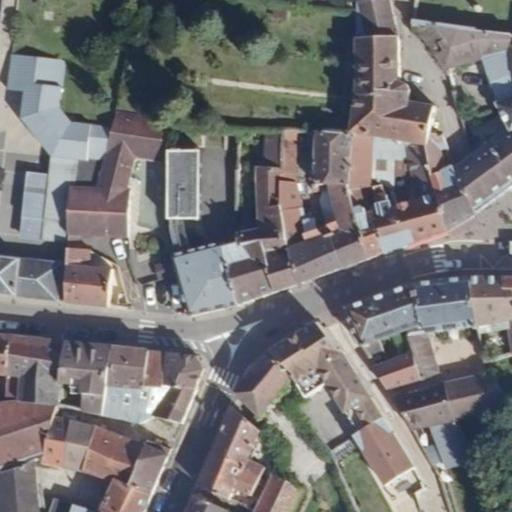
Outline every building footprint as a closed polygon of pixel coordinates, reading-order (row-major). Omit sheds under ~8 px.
[(393,15),(391,2),(360,1),(359,14),(393,15)] [(432,132),(436,106),(413,101),(412,91),(410,85),(400,81),(400,36),(398,21),(395,16),(393,15),(359,14),(359,40),(356,41),(358,91),(352,134),(373,137),(407,144),(425,147),(440,141),(437,133),(432,132)] [(336,53),(339,26),(298,22),(295,49),(336,53)] [(511,53),(511,35),(412,23),(446,71),(484,61),(511,53)] [(511,53),(484,61),(498,104),(510,129),(470,158),(490,203),(511,186),(511,53)] [(62,108),(67,60),(12,54),(8,90),(26,92),(23,120),(32,131),(62,108)] [(43,145),(73,121),(62,108),(32,131),(43,145)] [(165,165),(169,119),(117,111),(113,126),(97,188),(72,187),(70,236),(131,239),(132,190),(129,189),(137,159),(165,165)] [(97,188),(113,126),(73,121),(43,145),(53,157),(74,160),(72,187),(97,188)] [(291,248),(283,208),(284,131),(264,129),(263,166),(256,166),(260,229),(239,234),(241,243),(224,248),(240,307),(278,293),(266,254),(291,248)] [(349,185),(352,134),(317,131),(316,185),(312,185),(312,192),(322,193),(331,226),(340,223),(342,230),(307,243),(304,235),(308,234),(304,220),(308,220),(305,207),(303,208),(297,178),(297,131),(284,131),(283,208),(291,248),(302,285),(370,260),(349,185)] [(372,186),(373,137),(352,134),(349,185),(370,260),(385,255),(377,206),(372,186)] [(412,174),(407,144),(373,137),(372,186),(377,206),(392,203),(397,177),(412,174)] [(455,168),(454,166),(447,169),(443,152),(449,150),(446,140),(440,141),(425,147),(448,232),(476,215),(475,212),(455,168)] [(448,232),(425,147),(407,144),(412,174),(416,198),(392,203),(377,206),(385,255),(448,232)] [(201,219),(201,151),(169,151),(169,219),(201,219)] [(70,236),(72,187),(74,160),(53,157),(51,157),(42,242),(70,244),(70,236)] [(490,203),(470,158),(455,168),(475,212),(490,203)] [(320,230),(317,217),(308,220),(304,220),(308,234),(304,235),(307,243),(342,230),(340,223),(331,226),(320,230)] [(224,248),(223,245),(174,257),(190,319),(240,307),(224,248)] [(302,285),(291,248),(266,254),(278,293),(302,285)] [(94,266),(94,250),(70,249),(69,264),(94,266)] [(0,295),(59,302),(63,264),(0,257),(0,295)] [(111,307),(115,269),(94,266),(69,264),(67,302),(111,307)] [(440,375),(428,335),(478,327),(470,278),(415,286),(423,326),(424,332),(408,337),(412,353),(421,382),(440,375)] [(511,304),(504,278),(470,278),(478,327),(506,323),(511,355),(511,354),(511,304)] [(423,326),(415,286),(346,310),(353,337),(369,361),(386,354),(382,342),(423,326)] [(353,369),(318,324),(272,354),(298,380),(306,397),(328,383),(359,433),(385,420),(353,369)] [(39,369),(38,340),(0,336),(0,375),(5,376),(20,377),(18,403),(2,404),(0,404),(0,476),(37,466),(42,464),(55,407),(55,396),(58,396),(58,385),(54,384),(54,370),(39,369)] [(54,370),(54,342),(38,340),(39,369),(54,370)] [(63,370),(63,344),(54,342),(54,370),(63,370)] [(112,387),(114,350),(63,344),(63,370),(62,408),(81,412),(104,416),(112,387)] [(165,391),(167,355),(114,350),(112,387),(165,391)] [(421,382),(412,353),(373,370),(383,390),(391,394),(421,382)] [(261,419),(290,384),(294,387),(298,380),(272,354),(251,370),(237,395),(261,419)] [(197,394),(206,373),(200,359),(167,355),(165,391),(197,394)] [(62,408),(63,370),(54,370),(54,384),(58,385),(58,396),(55,396),(55,407),(62,408)] [(501,412),(494,373),(445,385),(456,422),(501,412)] [(18,403),(20,377),(5,376),(2,404),(18,403)] [(456,422),(445,385),(394,401),(411,433),(429,429),(456,422)] [(182,428),(197,394),(165,391),(112,387),(104,416),(102,419),(141,427),(155,419),(182,428)] [(77,424),(81,412),(62,408),(55,407),(42,464),(66,469),(77,424)] [(247,460),(260,431),(233,408),(213,452),(263,475),(266,469),(247,460)] [(415,471),(385,420),(359,433),(354,436),(387,488),(415,471)] [(467,455),(456,422),(429,429),(436,447),(422,450),(431,465),(441,462),(467,455)] [(129,488),(147,447),(97,428),(77,424),(66,469),(84,471),(95,475),(115,483),(129,488)] [(151,497),(172,452),(149,442),(147,447),(129,488),(151,497)] [(252,497),(263,475),(213,452),(199,488),(231,501),(235,490),(252,497)] [(471,468),(467,455),(441,462),(444,470),(471,468)] [(89,508),(95,475),(84,471),(66,469),(42,464),(37,466),(41,497),(83,503),(89,508)] [(145,511),(151,497),(129,488),(115,483),(102,511),(94,511),(89,508),(83,503),(41,497),(37,466),(0,476),(0,511),(145,511)] [(291,511),(302,489),(273,474),(254,511),(291,511)] [(226,511),(227,511),(195,496),(188,511),(226,511)]
